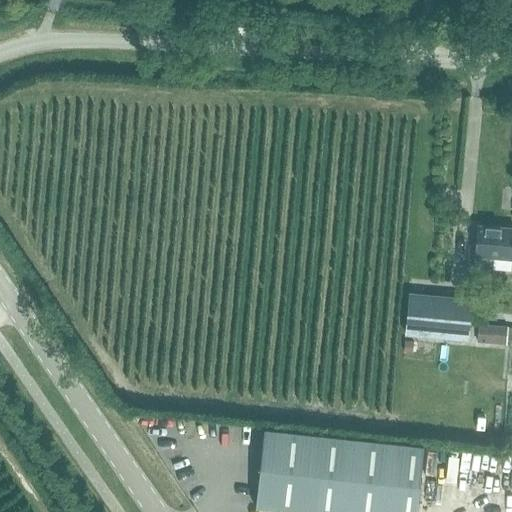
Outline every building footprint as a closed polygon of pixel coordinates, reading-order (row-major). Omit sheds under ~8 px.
[(511,227),(477,224),(473,268),(493,270),(494,257),(511,258),(511,227)] [(467,339),(470,299),(410,293),(406,333),(467,339)] [(506,343),(507,327),(479,325),(478,341),(506,343)] [(405,343),(404,353),(412,354),(413,344),(405,343)] [(415,511),(423,445),(263,429),(255,507),(304,511),(415,511)]
